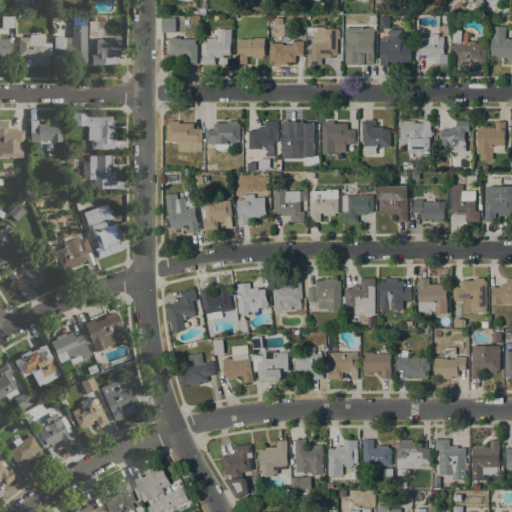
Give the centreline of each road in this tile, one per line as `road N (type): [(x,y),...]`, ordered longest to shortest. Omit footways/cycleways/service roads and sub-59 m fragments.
road 1 (residential): [(0,92),(511,90)]
road 2 (tertiary): [(173,427),(144,299),(142,0)]
road 3 (residential): [(143,272),(266,250),(511,248)]
road 4 (tertiary): [(511,408),(255,410),(173,427)]
road 5 (tertiary): [(16,511),(91,463),(173,427)]
road 6 (residential): [(0,331),(143,272)]
